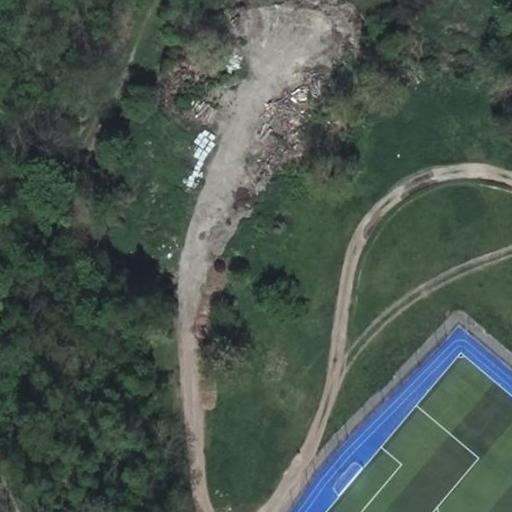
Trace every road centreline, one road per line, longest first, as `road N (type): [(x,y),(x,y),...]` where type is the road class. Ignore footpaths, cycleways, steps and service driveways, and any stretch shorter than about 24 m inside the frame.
road 1 (track): [(210,511),(191,465),(192,289),(215,177),(243,119),(304,56)]
road 2 (track): [(511,178),(458,168),(421,177),(390,194),(367,223),(313,435),(260,511)]
road 3 (track): [(192,320),(163,278),(89,236),(75,190),(86,145),(161,0)]
